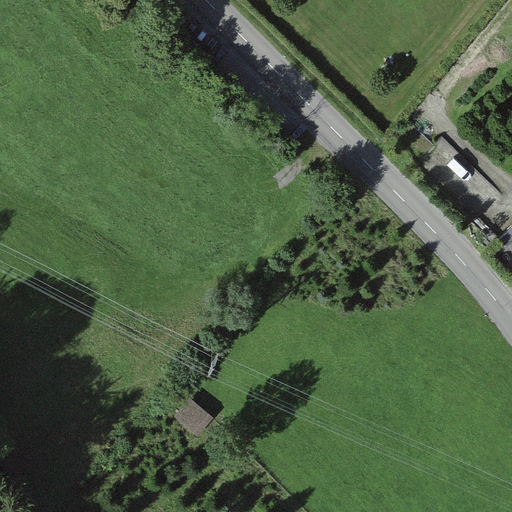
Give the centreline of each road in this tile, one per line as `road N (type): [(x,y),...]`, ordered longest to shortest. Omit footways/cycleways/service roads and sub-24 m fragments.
road 1 (secondary): [(206,0),(511,318)]
road 2 (track): [(511,5),(439,94),(438,114)]
